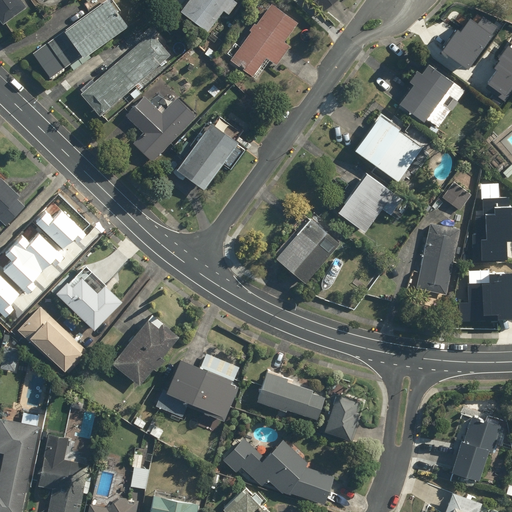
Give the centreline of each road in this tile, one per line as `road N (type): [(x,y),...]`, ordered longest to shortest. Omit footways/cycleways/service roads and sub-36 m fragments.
road 1 (residential): [(190,268),(359,32),(396,0)]
road 2 (unclassified): [(190,268),(0,89)]
road 3 (unclassified): [(396,355),(289,323),(190,268)]
